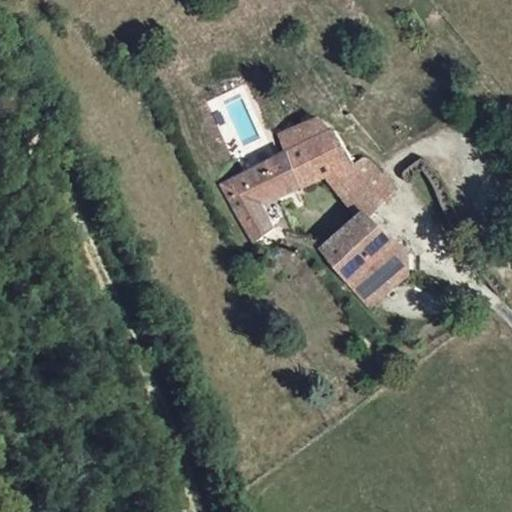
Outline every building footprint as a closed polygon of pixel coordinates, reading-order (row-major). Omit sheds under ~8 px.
[(287,152),(328,132),(318,118),(277,138),(287,152)] [(329,175),(352,162),(337,128),(328,132),(287,152),(217,186),(253,243),(275,230),(267,215),(262,206),(292,192),(329,175)] [(356,170),(383,199),(397,187),(377,166),(374,169),(365,160),(356,170)] [(365,206),(374,215),(387,203),(383,199),(356,170),(352,162),(329,175),(360,211),(365,206)] [(262,206),(267,215),(295,199),(292,192),(262,206)] [(346,283),(400,242),(391,232),(374,215),(365,206),(360,211),(320,247),(346,283)] [(409,251),(400,242),(346,283),(364,306),(406,273),(409,251)]
